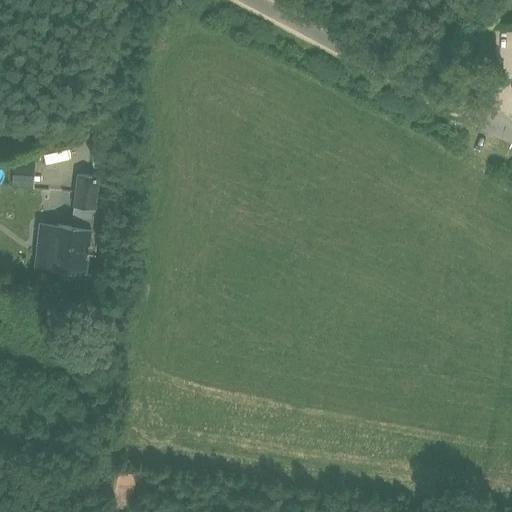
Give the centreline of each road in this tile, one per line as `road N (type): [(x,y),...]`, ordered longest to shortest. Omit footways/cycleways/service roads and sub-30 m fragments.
road 1 (residential): [(511,140),(241,0)]
road 2 (unknown): [(94,0),(85,280)]
